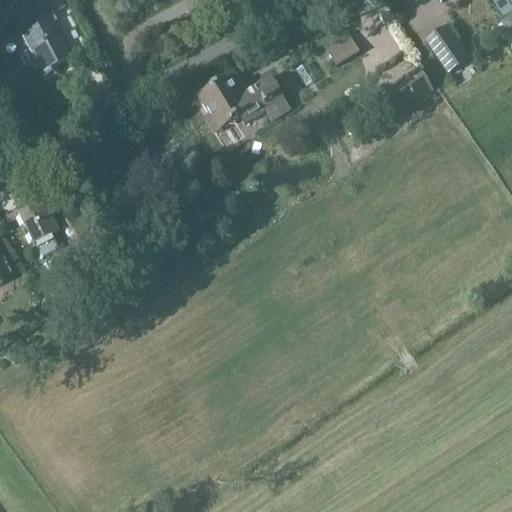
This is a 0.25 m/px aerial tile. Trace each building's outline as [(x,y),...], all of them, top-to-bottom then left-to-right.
[(58,0),(25,0),(0,13),(0,48),(22,36),(45,79),(57,73),(55,69),(72,61),(49,18),(64,10),(58,0)] [(511,0),(488,0),(503,21),(511,14),(511,0)] [(447,28),(425,44),(447,77),(470,62),(447,28)] [(345,31),(321,45),(337,71),(360,57),(345,31)] [(306,68),(296,73),(305,90),(315,84),(306,68)] [(422,76),(378,105),(389,122),(433,93),(422,76)] [(198,101),(209,118),(203,121),(213,137),(240,120),(245,128),(269,113),(274,120),(288,111),(269,81),(246,95),(235,77),(198,101)] [(18,218),(34,249),(39,259),(43,260),(56,253),(57,249),(52,240),(58,237),(42,206),(18,218)] [(61,231),(69,241),(77,237),(67,226),(61,231)] [(94,256),(83,234),(77,237),(69,241),(80,263),(94,256)] [(0,287),(3,286),(1,282),(11,276),(3,262),(0,263),(0,287)]
